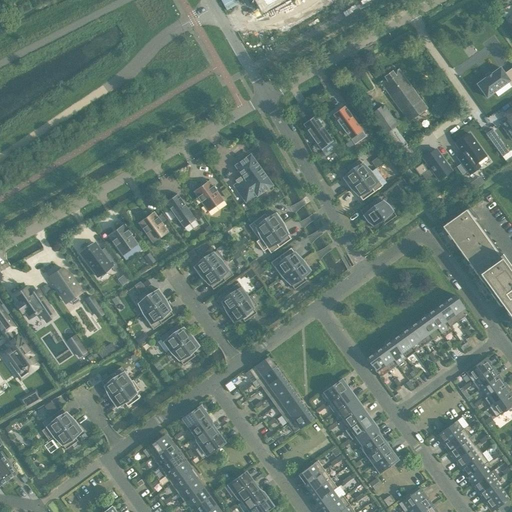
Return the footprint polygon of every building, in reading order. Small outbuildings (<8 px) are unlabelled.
[(13,11),(9,4),(0,8),(4,16),(13,11)] [(477,84),(477,85),(486,97),(486,98),(487,97),(508,82),(511,87),(511,86),(511,67),(504,74),(500,69),(500,68),(499,68),(491,74),(486,78),(478,84),(477,84)] [(427,109),(398,69),(393,73),(392,72),(384,77),(385,79),(380,82),(408,122),(427,109)] [(408,147),(394,127),(397,125),(383,105),(380,107),(373,112),(370,115),(384,134),(397,154),(408,147)] [(369,129),(363,121),(358,124),(344,106),(332,115),(350,140),(354,145),(366,137),(364,133),(369,129)] [(333,141),(326,131),(315,116),(302,124),(318,147),(320,150),(333,141)] [(492,130),(485,134),(502,157),(508,152),(492,130)] [(469,134),(455,144),(462,153),(456,157),(469,175),(480,167),(477,163),(486,156),(469,134)] [(406,149),(399,154),(405,162),(409,159),(406,155),(409,153),(406,149)] [(422,163),(414,169),(419,176),(427,171),(425,168),(428,166),(438,180),(451,171),(436,149),(423,159),(426,163),(423,165),(422,163)] [(272,185),(250,155),(235,166),(243,178),(241,180),(242,182),(239,184),(238,182),(233,186),(245,202),(255,195),(256,196),(272,185)] [(350,173),(342,179),(349,188),(372,171),(369,173),(358,159),(346,168),(350,173)] [(372,171),(349,188),(349,189),(352,186),(362,201),(382,186),(386,183),(376,169),(375,169),(372,171)] [(224,201),(213,186),(209,180),(193,192),(207,212),(224,201)] [(231,195),(226,188),(220,192),(225,199),(231,195)] [(195,219),(177,194),(165,203),(183,228),(195,219)] [(494,199),(490,194),(485,198),(488,203),(494,199)] [(396,216),(388,206),(386,207),(379,197),(360,211),(367,221),(369,220),(373,225),(381,219),(384,224),(396,216)] [(511,270),(509,272),(465,210),(442,227),(499,307),(502,305),(507,311),(506,312),(511,320),(511,270)] [(161,222),(157,216),(155,213),(154,211),(138,223),(152,243),(169,232),(161,222)] [(162,213),(157,216),(161,222),(166,219),(162,213)] [(264,214),(248,225),(259,240),(283,222),(276,213),(268,219),(264,214)] [(259,240),(256,242),(263,252),(267,249),(270,253),(291,239),(280,225),(283,223),(283,222),(259,240)] [(138,244),(130,234),(124,225),(123,224),(116,230),(107,236),(122,256),(138,244)] [(95,243),(80,254),(97,277),(111,267),(113,270),(119,265),(110,252),(104,256),(100,251),(95,243)] [(245,249),(241,243),(236,247),(240,253),(245,249)] [(199,277),(224,260),(217,250),(212,253),(209,248),(197,257),(200,262),(192,267),(199,277)] [(281,277),(304,260),(303,260),(301,262),(290,248),(270,263),(281,277)] [(196,255),(193,250),(186,254),(190,259),(196,255)] [(155,261),(149,253),(143,257),(149,266),(155,261)] [(259,266),(255,259),(249,264),(253,270),(259,266)] [(233,275),(223,261),(224,260),(199,277),(200,278),(202,275),(213,290),(233,275)] [(303,276),(311,270),(304,260),(281,277),(284,275),(294,290),(306,281),(303,276)] [(53,267),(44,272),(46,276),(55,271),(53,267)] [(264,272),(260,267),(255,271),(259,276),(264,272)] [(48,276),(48,277),(60,295),(62,293),(63,295),(64,294),(69,301),(82,292),(70,274),(67,276),(62,269),(49,277),(48,276)] [(47,284),(40,289),(43,293),(50,289),(47,284)] [(27,287),(13,296),(18,303),(16,304),(22,313),(26,310),(31,317),(39,311),(44,318),(53,312),(40,293),(34,297),(27,287)] [(225,313),(250,296),(249,295),(248,296),(242,287),(233,293),(230,288),(218,297),(228,311),(225,313)] [(142,315),(165,299),(158,289),(150,295),(147,290),(135,299),(145,313),(142,315)] [(454,295),(445,301),(459,320),(468,314),(463,308),(464,308),(454,295)] [(92,308),(97,305),(91,296),(86,300),(92,308)] [(256,313),(253,308),(257,305),(250,296),(225,313),(232,323),(240,317),(244,322),(256,313)] [(173,315),(163,301),(166,299),(165,299),(142,315),(153,330),(173,315)] [(445,301),(436,308),(450,327),(459,320),(445,301)] [(436,308),(427,314),(441,333),(444,336),(452,330),(450,327),(436,308)] [(427,314),(419,320),(432,339),(441,333),(427,314)] [(419,320),(410,327),(424,346),(432,339),(419,320)] [(169,353),(192,336),(189,338),(179,324),(159,338),(169,353)] [(410,327),(401,333),(415,352),(424,346),(410,327)] [(79,357),(89,351),(77,333),(67,339),(79,357)] [(401,333),(393,339),(406,358),(415,352),(401,333)] [(17,336),(6,344),(9,348),(1,354),(13,369),(20,364),(28,374),(38,366),(31,357),(33,356),(27,347),(25,348),(17,336)] [(191,351),(199,346),(192,336),(169,353),(172,351),(183,365),(195,356),(191,351)] [(393,339),(384,346),(400,368),(405,363),(403,361),(406,358),(393,339)] [(384,346),(375,352),(389,371),(397,365),(399,368),(400,368),(384,346)] [(375,352),(366,359),(375,372),(380,378),(389,371),(375,352)] [(255,366),(245,373),(250,380),(254,377),(256,380),(275,366),(268,356),(255,366)] [(468,370),(465,372),(472,382),(493,367),(490,363),(486,358),(484,359),(480,362),(468,370)] [(256,380),(252,383),(255,388),(260,385),(262,389),(281,375),(275,366),(256,380)] [(108,398),(133,381),(132,380),(131,381),(121,367),(101,381),(111,395),(108,398)] [(493,367),(472,382),(478,390),(481,388),(499,375),(493,367)] [(281,375),(262,389),(269,397),(288,384),(281,375)] [(499,375),(481,388),(487,396),(505,384),(502,380),(499,376),(499,375)] [(327,403),(348,388),(342,379),(332,386),(330,384),(323,390),(324,392),(320,394),(327,403)] [(139,398),(135,393),(140,390),(133,381),(108,398),(115,408),(123,402),(127,407),(139,398)] [(231,381),(225,385),(230,392),(235,388),(231,381)] [(288,384),(269,397),(275,406),(294,392),(288,384)] [(487,396),(484,398),(490,407),(511,392),(505,384),(487,396)] [(333,412),(353,398),(350,394),(352,392),(348,388),(327,403),(333,412)] [(36,389),(20,396),(24,406),(40,399),(36,389)] [(294,392),(275,406),(281,415),(300,401),(294,392)] [(490,407),(489,408),(496,417),(511,405),(511,393),(511,392),(490,407)] [(343,419),(361,406),(358,401),(356,403),(353,398),(333,412),(334,413),(336,410),(343,419)] [(300,401),(281,415),(288,424),(307,410),(300,401)] [(189,428),(207,414),(201,405),(190,413),(189,411),(181,416),(183,418),(182,419),(189,428)] [(345,431),(365,416),(362,411),(364,410),(361,406),(343,419),(349,427),(345,430),(345,431)] [(48,440),(75,421),(75,420),(72,422),(62,408),(57,411),(42,423),(45,428),(41,430),(48,440)] [(307,410),(288,424),(294,433),(300,428),(300,429),(313,419),(307,410)] [(195,437),(211,425),(208,420),(210,419),(207,414),(189,428),(195,437)] [(351,439),(374,423),(371,419),(368,420),(365,416),(345,431),(351,439)] [(454,423),(436,435),(439,439),(441,438),(444,442),(442,444),(463,429),(457,420),(454,423)] [(74,436),(82,430),(75,421),(48,440),(48,441),(51,438),(58,448),(62,445),(65,450),(78,441),(74,436)] [(362,445),(378,433),(375,429),(377,427),(374,423),(351,439),(352,440),(355,437),(362,445)] [(183,432),(187,429),(184,425),(180,429),(182,431),(178,433),(181,436),(184,434),(183,432)] [(195,450),(218,434),(211,425),(195,437),(198,441),(196,443),(199,447),(195,450)] [(463,429),(442,444),(445,448),(447,446),(450,450),(448,452),(470,437),(464,428),(463,429)] [(366,456),(384,442),(378,433),(362,445),(359,447),(366,456)] [(202,459),(224,443),(218,434),(195,450),(202,459)] [(164,435),(142,451),(147,457),(150,455),(152,458),(171,444),(164,435)] [(470,437),(448,452),(451,456),(453,454),(456,459),(454,460),(454,461),(475,446),(469,438),(470,437)] [(374,463),(391,451),(384,442),(366,456),(369,460),(371,458),(374,463)] [(171,444),(152,458),(158,467),(177,453),(171,444)] [(475,446),(454,461),(457,464),(459,463),(462,467),(460,468),(460,469),(482,453),(476,445),(475,446)] [(16,474),(6,460),(7,459),(1,451),(0,452),(0,485),(1,485),(2,486),(7,483),(6,481),(16,474)] [(379,473),(397,460),(391,451),(374,463),(377,467),(375,469),(379,473)] [(177,453),(158,467),(165,476),(184,462),(177,453)] [(482,453),(460,469),(463,472),(465,471),(468,475),(466,477),(488,461),(482,453)] [(300,473),(297,475),(304,484),(305,484),(324,470),(317,461),(300,473)] [(488,461),(466,477),(469,481),(471,479),(474,483),(472,485),(490,473),(490,472),(484,465),(488,462),(488,461)] [(184,462),(165,476),(171,484),(190,471),(184,462)] [(305,484),(304,484),(310,493),(311,492),(330,479),(324,470),(305,484)] [(490,473),(472,485),(475,489),(477,487),(480,492),(478,493),(478,494),(496,481),(500,478),(494,470),(490,472),(490,473)] [(190,471),(171,484),(177,493),(196,479),(190,471)] [(230,496),(252,481),(245,472),(224,487),(230,496)] [(196,479),(177,493),(184,502),(203,488),(196,479)] [(311,492),(310,493),(317,502),(336,487),(330,479),(311,492)] [(238,504),(258,490),(252,481),(230,496),(231,497),(234,495),(237,499),(239,497),(242,501),(238,504)] [(496,481),(478,494),(480,497),(483,496),(486,500),(484,501),(484,502),(502,489),(496,481)] [(375,491),(381,486),(378,482),(372,486),(375,491)] [(336,487),(317,502),(323,510),(324,510),(343,496),(345,494),(339,486),(336,487)] [(184,502),(181,504),(185,510),(188,508),(190,511),(209,497),(203,488),(184,502)] [(408,509),(426,497),(426,496),(424,498),(420,494),(423,492),(420,488),(402,501),(408,509)] [(502,489),(484,502),(486,505),(487,505),(489,504),(493,510),(497,507),(497,508),(509,499),(502,489)] [(243,511),(246,511),(267,497),(264,493),(261,494),(258,490),(238,504),(243,511)] [(324,510),(323,510),(324,511),(339,511),(345,508),(349,505),(343,496),(324,510)] [(393,502),(388,496),(383,500),(388,506),(393,502)] [(209,497),(190,511),(206,511),(215,506),(209,497)] [(265,511),(273,506),(267,497),(246,511),(265,511)] [(410,511),(422,511),(432,505),(430,506),(426,502),(429,500),(426,497),(408,509),(410,511)]
